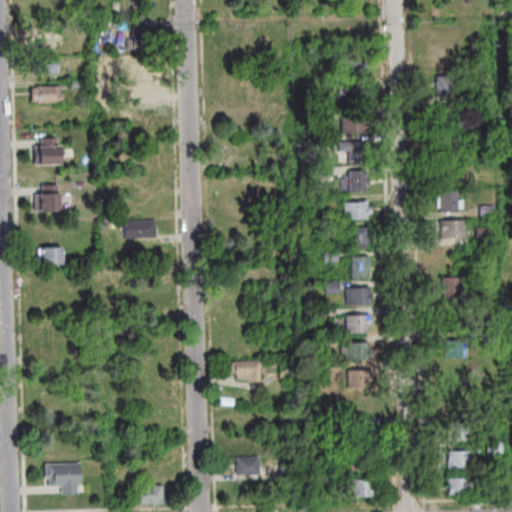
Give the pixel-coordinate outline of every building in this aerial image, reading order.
[(134,32),(151,31),(152,51),(134,52),(134,50),(128,50),(128,42),(134,42),(134,32)] [(60,48),(60,32),(33,32),(33,48),(60,48)] [(347,57),(363,57),(364,78),(348,79),(347,57)] [(121,74),(150,74),(150,58),(121,58),(121,74)] [(39,61),(59,60),(59,75),(39,75),(39,61)] [(152,94),(152,78),(124,78),(124,94),(152,94)] [(438,78),(455,78),(456,99),(438,99),(438,78)] [(72,90),(72,82),(86,82),(86,89),(72,90)] [(339,87),(365,86),(365,91),(368,91),(369,102),(365,102),(365,107),(348,108),(348,97),(340,97),(339,87)] [(38,105),(38,103),(33,103),(32,90),(38,90),(38,89),(61,88),(61,96),(64,96),(64,104),(38,105)] [(36,121),(57,121),(57,106),(36,106),(36,121)] [(439,107),(455,107),(455,129),(440,129),(439,107)] [(343,117),(366,117),(366,135),(343,136),(343,117)] [(439,136),(462,136),(463,153),(440,154),(439,136)] [(326,150),(311,150),(311,140),(325,139),(326,150)] [(60,148),(61,166),(36,167),(36,148),(43,148),(42,140),(58,140),(58,148),(60,148)] [(340,143),(367,143),(367,148),(368,148),(368,159),(367,160),(367,164),(350,165),(350,155),(341,155),(340,143)] [(350,172),(367,172),(367,177),(368,177),(369,187),(368,187),(368,193),(351,193),(350,172)] [(36,197),(44,197),(44,187),(59,187),(59,196),(60,196),(60,214),(41,214),(41,213),(37,213),(36,197)] [(441,192),(457,191),(458,212),(441,213),(441,192)] [(368,203),(369,209),(373,209),(373,215),(369,215),(369,219),(346,220),(346,203),(368,203)] [(481,207),(494,207),(495,217),(481,217),(481,207)] [(443,222),(465,221),(465,237),(443,238),(443,222)] [(157,239),(127,240),(126,223),(157,222),(157,239)] [(340,224),(341,234),(327,235),(326,224),(340,224)] [(352,229),(369,228),(369,234),(370,234),(370,244),(369,244),(369,250),(353,250),(352,229)] [(478,244),(478,229),(491,229),(491,244),(478,244)] [(42,249),(62,249),(62,265),(43,266),(42,249)] [(339,253),(339,263),(325,264),(325,254),(339,253)] [(77,266),(90,268),(92,257),(79,255),(77,266)] [(369,258),(370,263),(371,263),(371,273),(370,273),(370,278),(353,279),(352,258),(369,258)] [(460,278),(461,298),(444,298),(443,278),(460,278)] [(326,284),(340,283),(341,295),(326,295),(326,284)] [(347,290),(371,289),(372,306),(348,306),(347,290)] [(323,321),(312,321),(312,311),(323,311),(323,321)] [(371,316),(372,328),(368,328),(369,334),(348,335),(347,316),(371,316)] [(41,317),(41,332),(62,332),(62,317),(41,317)] [(500,333),(500,343),(485,344),(485,334),(500,333)] [(466,341),(467,357),(445,358),(445,341),(466,341)] [(44,355),(63,355),(63,343),(44,343),(44,355)] [(348,344),(369,343),(369,350),(373,350),(373,356),(369,356),(370,361),(349,362),(349,357),(342,357),(342,349),(348,349),(348,344)] [(266,363),(267,374),(261,375),(262,383),(251,384),(243,381),(237,382),(237,374),(232,375),(232,365),(237,365),(237,363),(266,363)] [(281,381),(281,366),(296,366),(297,381),(281,381)] [(348,372),(373,371),(373,384),(370,384),(370,388),(349,389),(348,372)] [(164,430),(164,410),(136,410),(136,430),(164,430)] [(448,425),(466,425),(467,441),(448,442),(448,425)] [(371,426),(372,433),(375,433),(375,439),(372,439),(372,444),(351,444),(351,427),(371,426)] [(488,444),(503,444),(503,453),(488,454),(488,444)] [(340,448),(340,458),(327,458),(327,448),(340,448)] [(448,452),(469,452),(469,468),(449,469),(448,452)] [(351,454),(371,454),(371,455),(375,455),(376,466),(371,466),(371,471),(352,472),(351,454)] [(261,476),(238,477),(238,466),(239,466),(239,459),(260,459),(261,476)] [(81,488),(77,488),(78,496),(63,496),(62,488),(50,489),(50,479),(47,480),(46,466),(80,465),(81,488)] [(298,478),(282,478),(282,465),(298,465),(298,478)] [(326,490),(316,491),(315,477),(325,477),(326,490)] [(449,479),(469,479),(469,495),(450,496),(449,479)] [(374,481),(374,486),(376,486),(376,494),(374,494),(374,498),(352,498),(352,481),(374,481)] [(164,488),(164,506),(138,506),(137,489),(164,488)]
